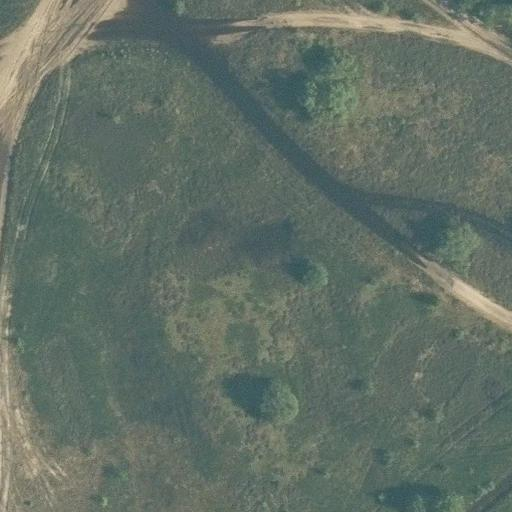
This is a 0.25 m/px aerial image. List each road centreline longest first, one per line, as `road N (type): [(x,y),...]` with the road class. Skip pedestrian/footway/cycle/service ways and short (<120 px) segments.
road 1 (track): [(0,59),(40,43),(294,23),(511,51)]
road 2 (unknown): [(185,31),(324,197),(511,339)]
road 3 (track): [(0,120),(65,0)]
